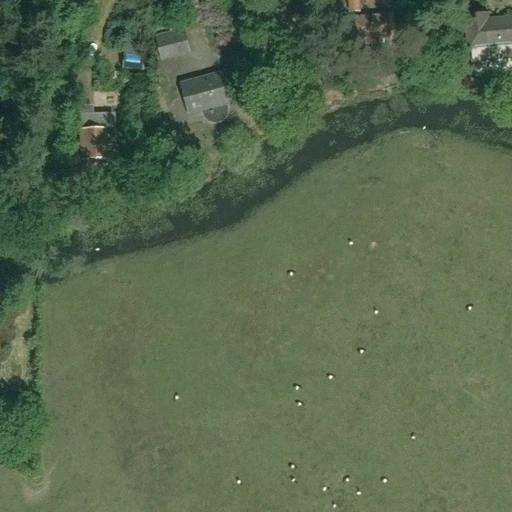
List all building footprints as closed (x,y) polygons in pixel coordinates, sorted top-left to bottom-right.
[(511,18),(486,21),(485,15),(467,17),(471,49),(473,65),(511,60),(511,18)] [(394,16),(350,19),(352,43),(363,43),(364,47),(384,45),(384,41),(396,40),(394,16)] [(183,31),(155,38),(161,61),(189,53),(183,31)] [(124,56),(123,70),(142,72),(144,58),(124,56)] [(236,71),(183,86),(191,117),(203,114),(205,118),(209,122),(214,124),(220,123),(224,121),(228,117),(229,112),(229,107),(245,102),(236,71)] [(76,108),(79,162),(105,160),(105,144),(114,144),(113,115),(87,116),(87,107),(76,108)]
